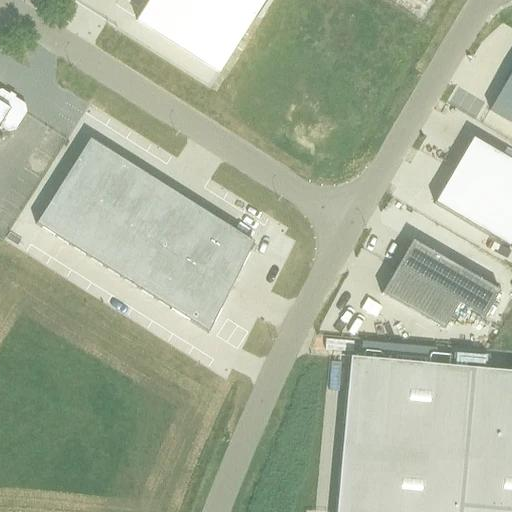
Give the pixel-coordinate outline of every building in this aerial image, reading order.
[(149,0),(137,19),(220,71),(264,0),(149,0)] [(511,69),(488,110),(511,124),(511,69)] [(0,126),(1,124),(10,130),(18,128),(29,111),(27,103),(3,88),(0,88),(0,126)] [(511,161),(472,138),(433,204),(509,248),(511,243),(511,161)] [(89,139),(35,225),(208,334),(254,243),(89,139)] [(499,292),(412,241),(381,295),(443,330),(458,304),(483,319),(499,292)] [(511,511),(511,372),(349,358),(335,511),(511,511)]
